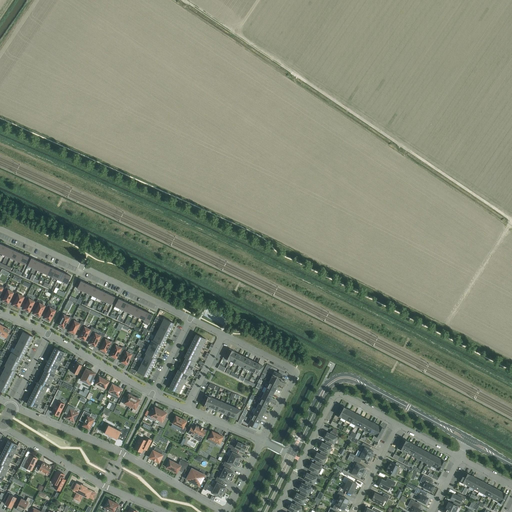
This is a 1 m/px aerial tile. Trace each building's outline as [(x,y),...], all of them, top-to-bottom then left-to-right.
[(4,245),(1,253),(6,256),(9,248),(4,245)] [(9,248),(6,256),(10,258),(14,250),(9,248)] [(15,260),(19,252),(14,250),(10,258),(15,260)] [(20,262),(24,254),(19,252),(15,260),(20,262)] [(20,262),(25,265),(29,257),(24,254),(20,262)] [(31,258),(28,266),(33,268),(36,260),(31,258)] [(36,260),(33,268),(38,270),(41,262),(36,260)] [(41,262),(38,270),(43,273),(46,265),(41,262)] [(43,273),(47,275),(51,267),(46,265),(43,273)] [(47,275),(52,277),(56,269),(51,267),(47,275)] [(61,271),(56,269),(52,277),(57,279),(61,271)] [(61,271),(57,279),(62,282),(66,274),(61,271)] [(71,276),(66,274),(62,282),(67,284),(71,276)] [(77,288),(82,291),(86,283),(81,280),(77,288)] [(91,285),(86,283),(82,291),(87,293),(91,285)] [(92,295),(96,287),(91,285),(87,293),(92,295)] [(9,289),(6,287),(3,293),(6,294),(3,300),(4,301),(3,302),(7,304),(7,302),(8,303),(14,293),(8,290),(9,289)] [(97,298),(100,290),(96,287),(92,295),(97,298)] [(100,290),(97,298),(102,300),(105,292),(100,290)] [(19,293),(16,291),(13,297),(16,298),(13,304),(14,305),(13,306),(17,308),(18,307),(19,307),(24,297),(19,294),(19,293)] [(102,300),(106,302),(110,294),(105,292),(102,300)] [(115,297),(110,294),(106,302),(111,305),(115,297)] [(30,297),(27,296),(24,301),(27,303),(24,309),(25,309),(24,311),(28,313),(28,311),(29,312),(35,301),(29,299),(30,297)] [(118,298),(115,306),(120,309),(123,301),(118,298)] [(40,302),(37,300),(34,306),(37,307),(34,313),(35,314),(34,315),(38,317),(39,316),(40,316),(45,306),(40,303),(40,302)] [(128,303),(123,301),(120,309),(125,311),(128,303)] [(125,311),(129,313),(133,305),(128,303),(125,311)] [(51,306),(48,305),(45,310),(48,312),(45,318),(46,318),(45,320),(49,322),(49,320),(50,321),(56,310),(50,308),(51,306)] [(133,305),(129,313),(134,316),(138,308),(133,305)] [(134,316),(139,318),(143,310),(138,308),(134,316)] [(139,318),(144,320),(148,312),(143,310),(139,318)] [(144,320),(149,323),(153,315),(148,312),(144,320)] [(67,322),(70,323),(73,318),(70,316),(69,317),(64,314),(62,319),(61,318),(60,321),(58,325),(59,325),(59,327),(63,329),(63,327),(64,328),(67,322)] [(162,323),(171,327),(174,323),(165,318),(162,323)] [(74,321),(69,331),(70,331),(69,333),(73,335),(74,333),(75,334),(78,328),(81,329),(84,322),(81,320),(80,323),(74,321)] [(162,323),(160,327),(169,332),(171,327),(162,323)] [(84,340),(85,340),(88,334),(91,335),(95,328),(92,326),(90,329),(85,327),(79,337),(80,338),(80,339),(83,341),(84,340)] [(10,330),(4,327),(0,335),(6,338),(10,330)] [(169,332),(160,327),(158,331),(157,331),(167,336),(169,332)] [(167,336),(157,331),(155,336),(165,341),(167,336)] [(21,336),(30,341),(33,336),(24,332),(21,336)] [(99,340),(101,342),(105,334),(102,333),(100,336),(95,333),(90,343),(91,344),(90,345),(94,347),(94,346),(96,346),(99,340)] [(194,339),(203,343),(206,339),(196,334),(194,339)] [(19,340),(28,345),(30,341),(21,336),(19,340)] [(152,340),(162,346),(165,341),(155,336),(152,340)] [(109,346),(112,348),(115,342),(111,340),(111,342),(105,339),(100,349),(101,350),(100,351),(104,353),(105,352),(106,352),(109,346)] [(194,339),(192,343),(201,348),(203,343),(194,339)] [(17,345),(26,349),(28,345),(19,340),(17,345)] [(150,345),(159,349),(161,345),(162,346),(152,340),(150,345)] [(201,348),(192,343),(190,347),(200,352),(199,352),(201,348)] [(15,349),(24,354),(26,349),(17,345),(15,349)] [(119,352),(122,354),(125,348),(122,347),(121,348),(116,345),(110,355),(111,356),(111,357),(115,359),(115,358),(116,358),(119,352)] [(159,349),(150,345),(148,349),(157,354),(159,349)] [(200,352),(190,347),(187,352),(198,357),(200,352)] [(55,348),(53,352),(62,357),(64,352),(55,348)] [(12,353),(22,358),(24,354),(15,349),(13,353),(12,353)] [(148,349),(146,353),(156,358),(155,358),(157,354),(148,349)] [(229,360),(234,351),(229,349),(227,352),(226,352),(225,354),(226,354),(224,358),(229,360)] [(126,364),(127,365),(130,359),(133,360),(135,354),(132,353),(132,354),(126,351),(121,362),(122,362),(121,363),(125,365),(126,364)] [(229,360),(234,363),(238,354),(234,352),(234,351),(229,360)] [(62,357),(53,352),(51,356),(60,361),(62,357)] [(198,357),(187,352),(185,357),(195,362),(198,357)] [(22,358),(12,353),(9,357),(19,362),(21,358),(22,358)] [(156,358),(146,353),(143,358),(153,363),(156,358)] [(238,354),(234,363),(239,365),(243,356),(238,354)] [(58,365),(60,361),(51,356),(49,361),(58,365)] [(248,359),(243,356),(239,365),(244,367),(248,359)] [(19,362),(9,357),(7,361),(16,366),(19,362)] [(195,362),(185,357),(186,358),(184,362),(193,366),(195,362)] [(141,363),(151,368),(153,363),(143,358),(141,363)] [(248,359),(244,367),(249,370),(253,361),(248,359)] [(5,366),(15,371),(14,370),(16,366),(7,361),(5,366)] [(47,365),(56,370),(58,365),(49,361),(47,365)] [(254,372),(258,364),(253,361),(249,370),(254,372)] [(182,366),(191,371),(193,366),(184,362),(182,366)] [(77,374),(82,365),(76,363),(75,365),(73,364),(70,370),(77,374)] [(151,368),(141,363),(142,364),(140,368),(149,372),(151,368)] [(258,364),(254,372),(258,375),(263,366),(258,364)] [(267,364),(263,373),(265,374),(269,367),(271,369),(272,367),(267,364)] [(47,365),(44,369),(55,374),(54,374),(56,370),(47,365)] [(4,370),(13,375),(15,371),(5,366),(6,366),(4,370)] [(191,371),(182,366),(180,370),(179,370),(189,375),(191,371)] [(149,372),(140,368),(137,372),(146,377),(149,372)] [(43,374),(53,379),(55,374),(44,369),(44,370),(45,370),(43,374)] [(89,377),(92,372),(86,369),(80,380),(90,384),(93,379),(89,377)] [(13,375),(4,370),(2,375),(11,379),(13,375)] [(179,370),(176,375),(186,380),(189,375),(179,370)] [(271,377),(280,381),(283,376),(274,371),(271,377)] [(50,383),(53,379),(43,374),(41,378),(50,383)] [(11,379),(2,375),(0,378),(0,379),(9,384),(11,379)] [(186,380),(176,375),(174,379),(184,385),(186,380)] [(105,388),(109,381),(99,376),(96,383),(94,386),(97,388),(99,385),(105,388)] [(269,382),(277,386),(280,381),(271,377),(272,377),(269,382)] [(38,382),(48,387),(50,383),(41,378),(39,383),(38,382)] [(9,384),(0,379),(0,384),(7,388),(9,384)] [(184,385),(174,379),(172,384),(181,388),(183,384),(184,385)] [(48,388),(48,387),(38,382),(36,387),(45,391),(47,387),(48,388)] [(266,387),(274,391),(277,386),(269,382),(266,387)] [(119,396),(122,389),(112,384),(109,391),(113,393),(111,396),(117,399),(119,396)] [(181,388),(172,384),(169,388),(178,393),(181,388)] [(43,395),(45,391),(36,387),(34,391),(43,395)] [(262,392),(272,397),(274,391),(266,387),(264,392),(262,391),(262,392)] [(41,400),(43,395),(34,391),(32,395),(41,400)] [(259,397),(269,402),(272,397),(262,392),(259,397)] [(130,406),(134,397),(132,396),(133,395),(129,393),(129,394),(128,394),(125,400),(122,398),(119,404),(125,407),(126,404),(130,406)] [(201,404),(206,407),(211,395),(209,394),(208,396),(205,395),(204,399),(202,398),(201,400),(203,401),(201,404)] [(29,399),(39,404),(41,400),(32,395),(29,399)] [(58,399),(54,397),(50,404),(54,406),(52,412),(58,415),(64,404),(58,401),(58,399)] [(137,406),(140,400),(140,399),(140,398),(137,397),(136,398),(134,397),(130,406),(133,408),(132,411),(137,413),(140,407),(137,406)] [(207,406),(212,408),(215,399),(210,397),(207,406)] [(259,397),(261,398),(258,403),(266,407),(269,402),(259,397)] [(36,408),(39,404),(29,399),(27,404),(36,408)] [(220,401),(215,399),(212,408),(217,410),(220,401)] [(225,404),(220,401),(217,410),(222,412),(225,404)] [(258,403),(256,408),(264,412),(266,407),(258,403)] [(226,415),(230,406),(225,404),(222,412),(226,415)] [(75,408),(68,405),(64,413),(67,415),(66,418),(74,422),(78,413),(74,411),(75,408)] [(230,406),(226,415),(231,417),(235,408),(230,406)] [(341,417),(346,408),(341,406),(336,415),(341,418),(341,417)] [(156,420),(161,410),(155,407),(152,413),(149,411),(146,418),(151,420),(152,418),(156,420)] [(235,408),(231,417),(236,419),(240,410),(235,408)] [(253,414),(261,418),(264,412),(256,408),(253,414)] [(341,417),(346,420),(350,411),(346,408),(341,417)] [(164,419),(166,413),(161,410),(156,420),(159,421),(157,425),(164,428),(167,420),(164,419)] [(86,428),(87,428),(89,428),(94,419),(89,417),(91,414),(84,411),(80,419),(84,421),(82,426),(86,428)] [(350,411),(346,420),(351,422),(355,413),(350,411)] [(355,413),(351,422),(355,425),(360,416),(355,413)] [(250,419),(258,423),(261,418),(253,414),(250,419)] [(184,426),(186,421),(176,416),(175,418),(174,417),(172,421),(173,421),(172,423),(181,427),(179,431),(184,433),(186,428),(184,426)] [(355,425),(360,427),(365,419),(360,416),(355,425)] [(250,419),(248,424),(256,428),(258,423),(250,419)] [(365,419),(360,427),(365,430),(369,421),(365,419)] [(370,432),(374,424),(369,421),(365,430),(370,432)] [(370,432),(374,435),(379,426),(374,424),(370,432)] [(112,437),(117,439),(119,434),(125,437),(128,430),(125,428),(123,432),(108,425),(104,433),(109,435),(108,436),(112,438),(112,437)] [(203,437),(207,430),(203,428),(200,426),(200,427),(196,425),(195,428),(191,426),(188,433),(193,436),(195,433),(203,437)] [(384,429),(379,426),(374,435),(374,436),(379,439),(384,429)] [(217,442),(216,445),(221,447),(224,442),(221,441),(223,437),(219,434),(216,433),(212,431),(209,438),(217,442)] [(327,432),(326,433),(326,434),(325,434),(324,437),(324,438),(333,443),(337,437),(335,437),(337,434),(331,431),(329,434),(327,432)] [(147,450),(152,440),(146,437),(144,440),(140,437),(134,449),(142,452),(144,448),(147,450)] [(408,442),(403,439),(398,448),(403,450),(408,442)] [(7,445),(16,449),(18,445),(9,440),(7,445)] [(328,454),(331,447),(330,447),(332,444),(326,441),(324,444),(322,442),(321,444),(320,444),(318,447),(319,447),(318,449),(328,454)] [(246,451),(249,447),(245,445),(244,445),(237,442),(235,447),(233,446),(231,448),(237,451),(238,449),(244,452),(244,450),(246,451)] [(408,442),(403,450),(408,453),(412,444),(408,442)] [(360,452),(372,457),(374,454),(372,453),(373,451),(367,448),(369,445),(363,443),(361,446),(363,446),(360,452)] [(417,447),(412,444),(408,453),(412,455),(417,447)] [(14,454),(16,449),(7,445),(4,449),(14,454)] [(417,447),(412,455),(417,458),(422,449),(417,447)] [(240,458),(241,457),(235,454),(237,451),(231,448),(230,451),(232,453),(230,457),(241,463),(242,459),(240,458)] [(4,449),(2,453),(11,458),(14,454),(4,449)] [(422,460),(427,452),(422,449),(417,458),(422,460)] [(149,457),(150,458),(159,462),(158,462),(159,462),(160,459),(163,461),(167,454),(162,451),(161,454),(153,450),(149,457)] [(317,452),(316,453),(315,455),(315,454),(313,457),(314,458),(313,459),(323,464),(326,457),(325,457),(327,454),(321,451),(319,454),(317,452)] [(356,456),(354,458),(360,461),(361,459),(368,462),(369,460),(370,461),(372,457),(360,452),(358,456),(356,455),(356,456)] [(431,454),(427,452),(422,460),(427,463),(431,454)] [(9,462),(11,458),(2,453),(0,458),(9,462)] [(431,454),(427,463),(431,466),(436,457),(431,454)] [(31,470),(37,459),(30,455),(26,461),(24,460),(20,466),(24,468),(24,467),(31,470)] [(0,457),(0,462),(8,467),(7,466),(9,462),(0,458),(0,457)] [(241,463),(230,457),(227,462),(225,461),(224,464),(229,466),(230,464),(236,467),(237,465),(239,466),(241,463)] [(441,459),(436,457),(431,466),(436,468),(441,459)] [(359,464),(360,461),(354,458),(353,461),(355,462),(352,468),(364,473),(366,470),(364,469),(365,467),(359,464)] [(186,469),(188,463),(181,459),(178,464),(169,459),(165,467),(177,473),(178,470),(182,472),(184,468),(186,469)] [(441,471),(446,462),(441,459),(436,468),(441,471)] [(318,474),(321,467),(320,467),(322,464),(316,461),(314,464),(311,463),(310,465),(310,464),(308,467),(309,468),(308,469),(318,474)] [(402,469),(404,465),(396,461),(395,464),(390,462),(389,465),(388,465),(386,469),(387,469),(385,472),(394,476),(399,467),(402,469)] [(0,468),(6,471),(8,467),(0,462),(0,468)] [(48,475),(52,467),(42,462),(40,466),(38,465),(35,470),(38,472),(39,470),(48,475)] [(233,472),(228,469),(229,466),(224,464),(222,467),(224,468),(222,472),(233,478),(235,474),(233,473),(233,472)] [(192,468),(186,479),(199,486),(205,475),(192,468)] [(364,473),(352,468),(350,473),(360,478),(361,476),(362,477),(364,473)] [(64,475),(57,471),(51,482),(56,484),(54,488),(60,491),(65,481),(62,480),(63,480),(62,479),(64,475)] [(313,484),(316,478),(315,477),(317,474),(311,471),(309,474),(306,473),(305,475),(303,478),(304,478),(303,479),(313,484)] [(233,478),(222,472),(220,477),(217,476),(216,479),(222,482),(223,479),(228,482),(229,480),(231,481),(233,478)] [(465,483),(464,483),(469,475),(464,472),(459,482),(464,484),(465,483)] [(431,492),(434,486),(430,484),(431,483),(433,480),(423,475),(420,481),(423,483),(422,487),(424,488),(427,490),(428,490),(431,492)] [(464,483),(465,483),(469,486),(474,477),(469,475),(464,483)] [(474,488),(479,480),(474,477),(469,486),(474,488)] [(25,484),(14,478),(12,481),(23,487),(25,484)] [(226,487),(220,484),(222,482),(216,479),(214,482),(217,483),(214,488),(225,493),(227,490),(225,489),(226,487)] [(345,484),(354,489),(357,484),(348,479),(346,484),(345,484)] [(388,490),(390,486),(393,487),(395,482),(389,479),(387,482),(382,479),(381,480),(380,479),(378,483),(379,483),(378,485),(383,487),(382,489),(387,491),(387,490),(388,490)] [(483,482),(479,480),(474,488),(479,491),(483,482)] [(301,483),(301,484),(300,485),(298,488),(299,488),(298,489),(308,494),(311,488),(310,487),(311,484),(305,481),(304,484),(301,483)] [(483,482),(479,491),(484,494),(488,485),(483,482)] [(92,492),(86,488),(86,487),(81,485),(81,486),(77,484),(76,485),(74,484),(72,487),(74,489),(74,490),(78,492),(76,495),(81,498),(83,495),(88,497),(88,496),(90,497),(92,492)] [(354,489),(345,484),(346,484),(344,484),(342,489),(352,494),(354,489)] [(488,496),(493,487),(488,485),(484,494),(488,496)] [(424,496),(424,495),(425,495),(426,492),(417,487),(414,494),(417,496),(416,499),(418,500),(418,501),(421,502),(425,504),(428,498),(424,496)] [(493,499),(498,490),(493,487),(488,496),(493,499)] [(225,493),(214,488),(212,493),(214,494),(214,495),(215,496),(216,495),(221,497),(222,496),(224,497),(225,493)] [(498,501),(502,493),(498,490),(493,499),(498,501)] [(11,508),(11,507),(16,498),(10,495),(11,493),(8,491),(3,500),(6,502),(5,504),(7,505),(7,506),(11,508)] [(303,504),(306,498),(305,497),(306,494),(300,491),(299,494),(296,493),(295,495),(293,498),(294,498),(293,499),(303,504)] [(337,494),(340,496),(337,500),(347,505),(349,503),(348,502),(349,500),(343,497),(344,494),(339,491),(337,494)] [(382,497),(375,493),(371,500),(382,505),(384,500),(387,502),(389,496),(384,494),(382,497)] [(453,493),(450,499),(455,502),(460,504),(463,499),(464,500),(466,497),(459,493),(458,496),(453,493)] [(502,493),(498,501),(503,504),(507,495),(502,493)] [(29,508),(34,500),(28,497),(26,501),(21,498),(19,503),(18,503),(16,506),(17,506),(16,509),(22,511),(23,511),(26,507),(29,508)] [(119,511),(116,510),(119,505),(108,499),(104,507),(113,511),(119,511)] [(346,508),(347,505),(337,500),(336,500),(334,505),(332,508),(335,509),(337,506),(344,510),(345,508),(346,508)] [(420,504),(411,500),(408,506),(411,508),(409,511),(410,511),(420,511),(422,510),(418,508),(418,507),(419,508),(420,504)] [(291,503),(291,504),(290,505),(289,505),(288,508),(289,508),(288,509),(293,511),(298,511),(301,508),(300,507),(301,504),(295,501),(294,504),(291,503)] [(448,502),(446,507),(454,511),(458,507),(459,507),(461,505),(460,504),(455,502),(454,505),(448,502)]
